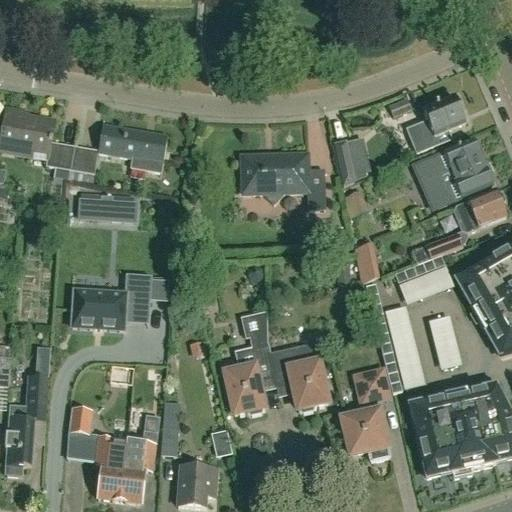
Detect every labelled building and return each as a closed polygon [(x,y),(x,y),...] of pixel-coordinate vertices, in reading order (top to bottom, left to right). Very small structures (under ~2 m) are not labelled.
[(465,127),(460,118),(453,100),(421,113),(426,125),(406,133),(416,159),(452,144),(448,135),(465,127)] [(388,110),(393,122),(411,114),(406,102),(388,110)] [(44,170),(70,175),(74,151),(50,147),(54,125),(18,119),(19,115),(5,113),(0,144),(0,149),(46,158),(44,170)] [(102,129),(97,155),(97,157),(132,163),(131,173),(160,178),(167,140),(102,129)] [(472,143),(443,156),(411,169),(421,191),(482,165),(472,143)] [(372,175),(370,165),(352,169),(347,146),(333,149),(342,191),(355,186),(368,181),(367,176),(372,175)] [(93,179),(97,157),(97,155),(74,151),(70,175),(93,179)] [(307,174),(306,158),(276,159),(276,163),(241,164),(242,198),(261,197),(273,208),(284,196),(306,196),(307,214),(324,213),(323,174),(307,174)] [(492,188),(482,165),(421,191),(431,215),(492,188)] [(361,195),(342,202),(349,219),(367,211),(361,195)] [(505,221),(500,209),(504,205),(501,198),(496,198),(495,195),(468,206),(456,211),(453,216),(461,236),(466,238),(479,233),(478,231),(505,221)] [(111,225),(112,205),(113,201),(101,200),(100,204),(80,203),(79,223),(111,225)] [(33,228),(33,241),(52,242),(52,228),(33,228)] [(430,263),(462,251),(457,236),(424,249),(430,263)] [(368,245),(356,250),(363,285),(375,281),(368,247),(368,245)] [(511,249),(508,252),(506,248),(504,249),(491,257),(493,261),(457,281),(475,312),(473,313),(485,334),(487,333),(501,358),(511,355),(511,249)] [(441,260),(432,263),(436,273),(445,269),(441,260)] [(436,273),(432,263),(423,267),(426,276),(436,273)] [(426,276),(423,267),(413,271),(417,280),(426,276)] [(417,280),(413,271),(404,274),(408,284),(417,280)] [(408,284),(404,274),(394,278),(398,288),(408,284)] [(124,331),(126,303),(150,305),(152,277),(126,275),(125,295),(74,292),(72,328),(124,331)] [(373,318),(383,315),(381,305),(371,308),(373,318)] [(382,356),(392,354),(390,344),(380,347),(382,356)] [(327,406),(318,366),(317,366),(313,348),(269,358),(267,349),(266,349),(275,389),(291,385),(297,413),(327,406)] [(275,389),(266,349),(235,356),(239,374),(225,377),(234,418),(263,411),(257,383),(273,380),(275,389)] [(385,366),(395,364),(392,354),(382,356),(385,366)] [(98,417),(99,365),(55,364),(53,416),(98,417)] [(387,376),(397,374),(395,364),(385,366),(387,376)] [(371,465),(388,460),(375,405),(390,402),(383,373),(356,379),(365,418),(342,423),(351,458),(368,454),(371,465)] [(31,471),(33,448),(43,449),(48,381),(48,377),(37,376),(37,381),(27,381),(25,424),(22,424),(23,412),(11,411),(9,438),(6,438),(5,452),(8,452),(7,470),(7,480),(23,481),(23,471),(31,471)] [(495,465),(511,460),(511,424),(510,415),(496,389),(468,395),(467,393),(444,398),(444,400),(409,408),(425,480),(450,475),(451,477),(453,476),(454,480),(471,476),(470,472),(496,467),(495,465)] [(179,407),(163,406),(160,459),(176,460),(179,407)] [(126,445),(123,472),(119,505),(141,508),(145,475),(151,476),(158,422),(145,420),(142,447),(126,445)] [(119,505),(123,472),(107,470),(111,443),(98,442),(95,469),(101,470),(97,502),(119,505)] [(243,443),(234,445),(239,463),(248,460),(243,443)] [(216,473),(180,471),(177,510),(200,511),(204,511),(206,500),(214,501),(216,473)]
